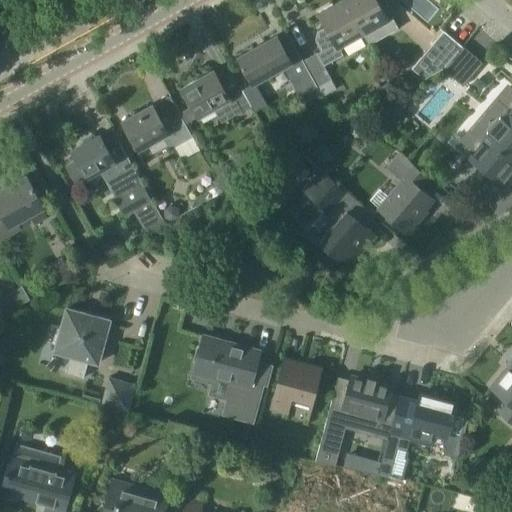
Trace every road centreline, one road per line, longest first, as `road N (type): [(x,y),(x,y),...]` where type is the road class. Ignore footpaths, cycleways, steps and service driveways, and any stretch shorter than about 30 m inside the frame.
road 1 (residential): [(511,272),(448,327),(390,343),(106,271)]
road 2 (tertiary): [(0,104),(193,0)]
